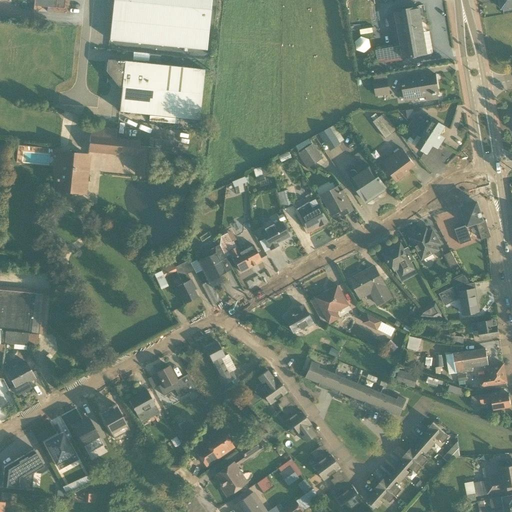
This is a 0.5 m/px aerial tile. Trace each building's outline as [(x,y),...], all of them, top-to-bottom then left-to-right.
[(34,0),(33,6),(63,9),(64,0),(34,0)] [(210,0),(113,0),(109,41),(206,51),(210,0)] [(511,8),(511,0),(498,0),(500,10),(511,8)] [(400,12),(394,13),(399,47),(375,51),(377,63),(424,55),(419,27),(421,27),(418,8),(400,10),(400,12)] [(120,88),(123,87),(120,112),(199,122),(203,70),(158,65),(159,56),(149,55),(148,65),(126,62),(107,60),(106,74),(120,88)] [(401,79),(404,100),(437,95),(434,74),(401,79)] [(385,76),(373,77),(375,97),(377,97),(378,99),(383,98),(383,95),(389,94),(387,79),(385,79),(385,76)] [(396,131),(384,114),(373,122),(385,139),(396,131)] [(413,119),(410,124),(441,144),(444,139),(439,136),(445,127),(427,116),(424,121),(418,117),(416,121),(413,119)] [(437,149),(441,144),(410,124),(406,130),(420,139),(415,147),(427,154),(433,146),(437,149)] [(91,128),(88,153),(135,157),(134,176),(150,177),(153,147),(139,146),(140,141),(115,139),(116,131),(91,128)] [(329,130),(321,135),(331,151),(339,146),(329,130)] [(309,140),(295,149),(308,169),(322,160),(309,140)] [(382,163),(397,182),(407,175),(405,173),(414,166),(401,149),(382,163)] [(89,154),(55,151),(51,191),(85,194),(89,154)] [(280,163),(291,159),(288,153),(277,157),(280,163)] [(270,174),(268,166),(253,170),(256,179),(270,174)] [(365,203),(386,189),(370,166),(358,174),(356,172),(354,171),(352,171),(350,172),(349,174),(348,176),(365,203)] [(244,177),(231,183),(233,188),(249,182),(248,177),(245,178),(244,177)] [(337,187),(321,197),(332,217),(340,212),(343,217),(354,211),(342,191),(340,192),(337,187)] [(292,206),(287,191),(280,193),(284,208),(292,206)] [(316,200),(296,210),(308,233),(327,222),(316,200)] [(477,202),(461,207),(467,228),(476,225),(481,240),(490,238),(485,220),(483,221),(477,202)] [(276,243),(288,236),(280,220),(260,231),(270,250),(277,246),(276,243)] [(466,226),(454,230),(459,245),(471,241),(466,226)] [(240,273),(261,262),(252,246),(239,253),(233,242),(236,240),(231,231),(221,237),(218,246),(225,259),(231,256),(240,273)] [(441,246),(432,231),(424,236),(422,232),(410,239),(423,261),(439,251),(437,248),(441,246)] [(403,251),(400,245),(388,251),(382,254),(388,266),(391,265),(395,273),(396,273),(399,278),(414,270),(411,263),(414,261),(408,248),(403,251)] [(196,262),(210,288),(222,282),(219,277),(225,273),(219,262),(225,259),(218,246),(201,255),(203,259),(196,262)] [(457,265),(451,252),(444,256),(450,268),(457,265)] [(182,283),(175,287),(184,304),(196,297),(193,291),(195,289),(187,274),(193,271),(188,261),(174,268),(182,283)] [(392,298),(374,267),(360,274),(360,275),(350,281),(361,300),(370,295),(377,307),(392,298)] [(167,284),(161,272),(154,275),(160,287),(167,284)] [(479,313),(474,284),(462,286),(461,284),(439,295),(445,306),(459,299),(462,316),(479,313)] [(0,286),(0,345),(40,350),(47,292),(0,286)] [(340,319),(337,314),(349,307),(337,286),(315,299),(329,325),(340,319)] [(296,313),(284,319),(292,334),(305,327),(306,329),(313,325),(303,306),(294,310),(296,313)] [(419,311),(414,308),(410,314),(414,317),(419,311)] [(382,321),(367,314),(362,324),(377,331),(382,321)] [(471,324),(474,340),(498,336),(496,324),(492,324),(491,321),(471,324)] [(395,330),(389,327),(386,334),(392,337),(395,330)] [(463,338),(439,334),(438,341),(463,345),(463,338)] [(421,340),(409,337),(407,349),(418,351),(421,340)] [(398,348),(390,341),(383,348),(391,355),(398,348)] [(216,342),(204,347),(223,385),(239,377),(227,355),(223,357),(216,342)] [(472,368),(488,366),(486,350),(446,356),(449,375),(473,371),(472,368)] [(442,355),(435,356),(435,368),(443,368),(442,355)] [(305,378),(328,388),(334,374),(319,368),(320,365),(312,361),(305,378)] [(25,363),(6,373),(16,392),(28,385),(28,386),(35,383),(25,363)] [(480,388),(506,384),(504,371),(503,364),(487,367),(488,371),(478,373),(480,388)] [(169,367),(156,374),(164,388),(171,384),(179,398),(195,389),(187,375),(177,381),(169,367)] [(264,398),(281,386),(276,379),(274,380),(267,371),(257,379),(261,384),(262,383),(265,387),(259,391),(264,398)] [(401,371),(397,384),(413,390),(418,377),(401,371)] [(328,388),(352,398),(358,384),(334,374),(328,388)] [(465,374),(457,376),(459,386),(466,385),(465,381),(466,381),(465,374)] [(352,398),(376,407),(382,393),(358,384),(352,398)] [(451,384),(448,391),(462,396),(465,389),(451,384)] [(281,386),(264,398),(270,405),(276,401),(278,404),(277,405),(281,411),(291,403),(284,394),(286,392),(281,386)] [(141,395),(129,402),(137,416),(155,407),(146,390),(140,394),(141,395)] [(500,392),(471,397),(473,406),(492,403),(493,410),(510,407),(508,394),(500,395),(500,392)] [(376,407),(399,417),(407,400),(398,396),(397,400),(382,393),(376,407)] [(211,405),(205,394),(199,397),(205,408),(211,405)] [(283,423),(288,430),(305,418),(300,411),(298,412),(291,403),(281,411),(285,416),(286,415),(288,419),(283,423)] [(310,425),(305,418),(288,430),(293,437),(301,431),(304,435),(300,437),(305,443),(314,436),(308,427),(310,425)] [(73,427),(87,454),(103,445),(88,419),(73,427)] [(429,431),(421,440),(431,448),(435,443),(438,440),(443,444),(449,437),(433,424),(427,430),(429,431)] [(198,455),(206,468),(234,449),(222,430),(203,442),(207,449),(198,455)] [(60,434),(44,443),(58,469),(76,459),(66,441),(64,442),(60,434)] [(175,437),(170,441),(174,448),(180,444),(175,437)] [(262,448),(256,440),(239,451),(245,459),(262,448)] [(431,448),(421,440),(414,449),(412,447),(406,453),(422,467),(427,461),(423,456),(426,453),(426,454),(431,448)] [(458,443),(442,458),(447,462),(450,457),(459,456),(458,448),(458,443)] [(312,467),(317,474),(334,462),(329,455),(327,456),(320,447),(311,453),(315,459),(318,462),(312,467)] [(42,460),(33,448),(4,466),(3,484),(18,484),(19,472),(42,460)] [(422,467),(406,453),(400,460),(402,461),(395,470),(404,478),(409,473),(408,473),(411,469),(416,474),(422,467)] [(280,473),(278,474),(287,487),(299,478),(298,477),(301,474),(290,460),(277,469),(280,473)] [(339,469),(334,462),(317,474),(322,481),(328,477),(331,480),(330,481),(334,486),(344,479),(337,470),(339,469)] [(234,463),(214,476),(222,487),(220,488),(226,497),(247,483),(234,463)] [(464,483),(467,502),(476,501),(476,497),(488,494),(489,499),(500,496),(499,492),(511,488),(511,466),(497,469),(499,478),(473,483),(473,482),(464,483)] [(404,478),(395,470),(387,479),(385,477),(380,483),(395,497),(401,490),(396,486),(399,483),(400,484),(404,478)] [(266,478),(256,484),(263,494),(272,487),(266,478)] [(351,488),(344,479),(334,486),(338,492),(339,492),(341,494),(336,498),(342,506),(358,494),(353,487),(351,488)] [(382,502),(384,499),(389,504),(395,497),(380,483),(374,490),(376,491),(368,500),(378,509),(383,503),(382,502)] [(313,490),(282,510),(282,511),(302,511),(319,500),(313,490)] [(85,492),(84,500),(95,501),(96,493),(85,492)] [(0,502),(0,501),(0,511),(2,511),(4,502),(9,503),(10,494),(2,493),(0,502)] [(264,511),(253,494),(233,507),(236,511),(264,511)] [(511,511),(511,495),(490,500),(491,510),(485,511),(483,501),(477,502),(479,511),(511,511)]
